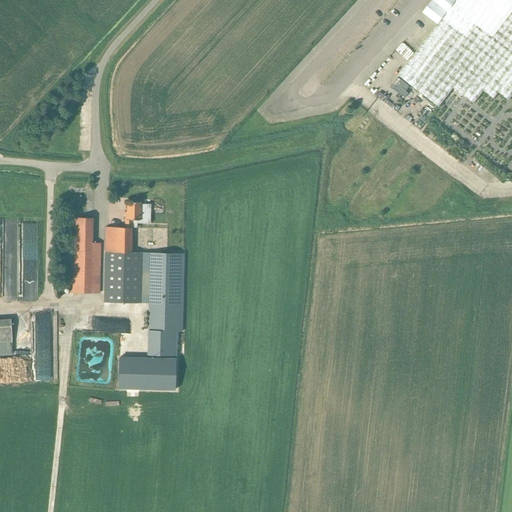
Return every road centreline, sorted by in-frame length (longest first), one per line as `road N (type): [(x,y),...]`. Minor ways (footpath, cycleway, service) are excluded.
road 1 (unclassified): [(0,162),(100,164),(109,59),(160,0)]
road 2 (unknown): [(51,164),(49,298)]
road 3 (unknown): [(49,298),(128,311),(144,351)]
